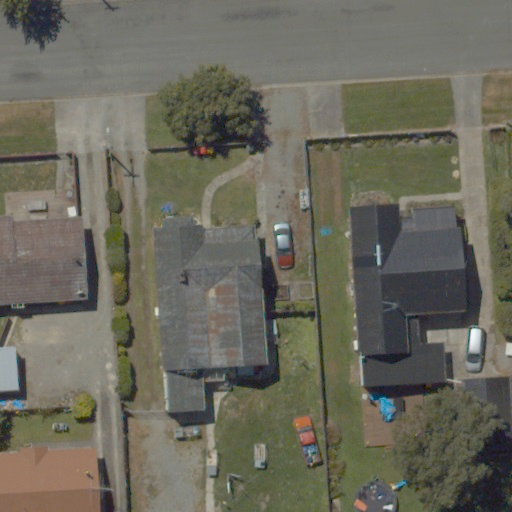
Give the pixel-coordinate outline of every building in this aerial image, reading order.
[(457,206),(351,213),(360,358),(409,355),(407,314),(463,311),(457,206)] [(81,213),(0,218),(0,305),(87,300),(81,213)] [(261,217),(156,224),(166,377),(271,370),(261,217)] [(17,347),(0,347),(0,391),(19,391),(17,347)] [(95,511),(91,450),(0,455),(0,511),(95,511)]
